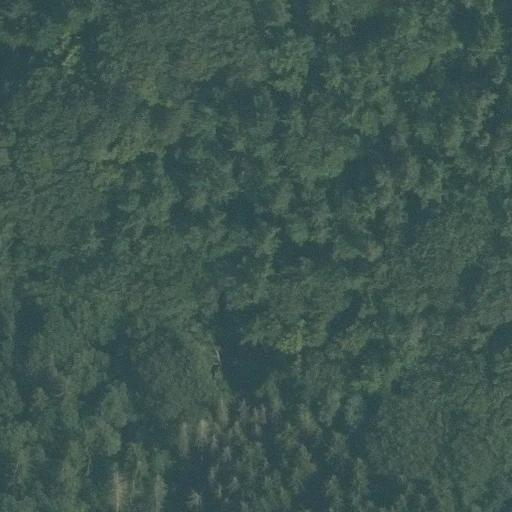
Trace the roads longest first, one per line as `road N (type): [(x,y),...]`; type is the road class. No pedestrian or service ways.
road 1 (track): [(511,332),(448,219),(366,156),(302,120),(199,95),(128,96),(59,110)]
road 2 (track): [(0,133),(59,110),(194,0)]
